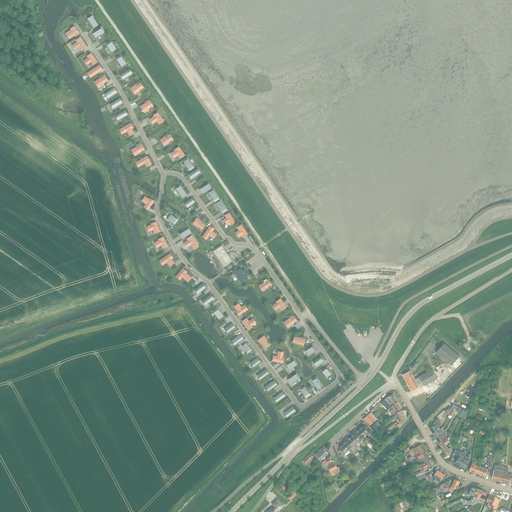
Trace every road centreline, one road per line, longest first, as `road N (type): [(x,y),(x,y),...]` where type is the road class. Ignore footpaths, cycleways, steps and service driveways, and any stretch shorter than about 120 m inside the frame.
road 1 (track): [(264,246),(95,0)]
road 2 (tertiary): [(511,254),(417,307),(376,369)]
road 3 (unclassified): [(365,382),(264,246)]
road 4 (tertiary): [(390,381),(426,324),(511,270)]
road 5 (tertiary): [(511,490),(444,464),(392,384)]
